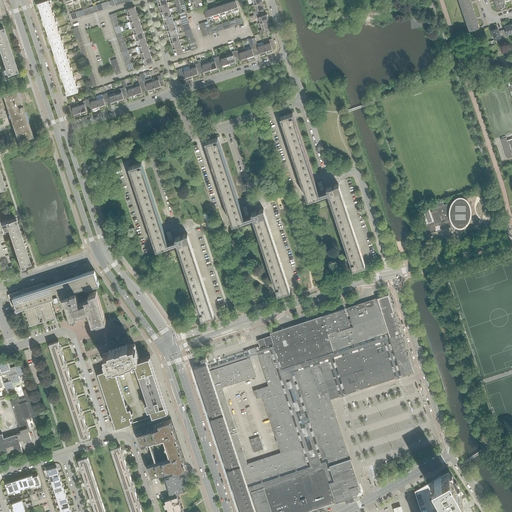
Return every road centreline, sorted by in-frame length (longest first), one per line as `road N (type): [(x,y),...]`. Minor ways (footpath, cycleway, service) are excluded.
road 1 (residential): [(239,306),(211,220),(175,222),(154,156),(191,137)]
road 2 (residential): [(391,273),(357,172),(329,176),(302,101)]
road 3 (residential): [(316,286),(286,197),(252,199),(228,125)]
road 4 (tertiary): [(448,452),(391,273)]
road 5 (secondary): [(215,330),(391,273)]
road 6 (secondary): [(162,348),(216,511)]
road 7 (secondary): [(227,511),(174,349)]
road 8 (secondary): [(13,1),(55,131)]
road 9 (secondary): [(63,129),(21,0)]
road 10 (secondary): [(55,131),(96,253)]
road 11 (secondary): [(105,249),(63,129)]
